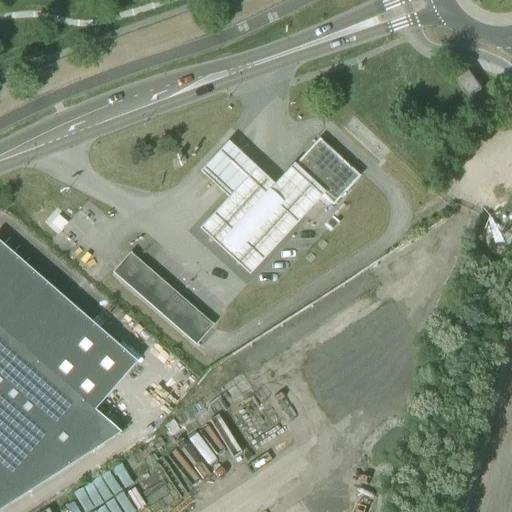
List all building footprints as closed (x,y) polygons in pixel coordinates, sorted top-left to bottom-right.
[(469,100),(470,99),(482,90),(469,72),(456,81),(469,100)] [(319,141),(292,169),(323,197),(332,205),(358,177),(347,167),(319,141)] [(249,278),(323,197),(292,169),(275,188),(229,147),(200,176),(229,202),(200,234),(249,278)] [(332,219),(326,226),(334,233),(340,226),(332,219)] [(489,248),(496,229),(485,224),(478,243),(489,248)] [(0,511),(120,434),(94,412),(136,364),(84,319),(0,245),(0,511)] [(129,255),(128,256),(122,263),(112,274),(195,346),(204,335),(211,327),(129,255)]
